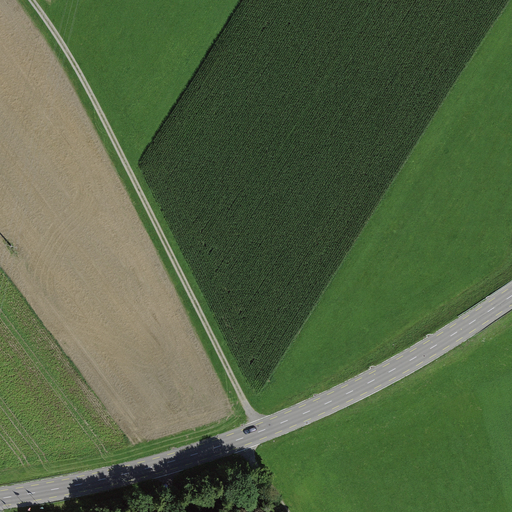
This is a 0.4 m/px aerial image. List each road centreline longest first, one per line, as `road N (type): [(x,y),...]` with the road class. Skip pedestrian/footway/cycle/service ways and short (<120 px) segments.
road 1 (secondary): [(0,498),(162,464),(263,430),(402,365),(511,296)]
road 2 (track): [(33,0),(103,115),(263,430)]
